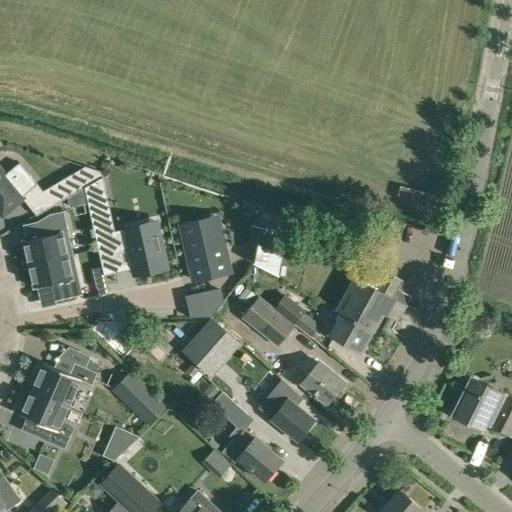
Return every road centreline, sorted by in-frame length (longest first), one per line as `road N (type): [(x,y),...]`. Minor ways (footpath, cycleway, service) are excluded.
road 1 (tertiary): [(388,421),(448,293),(508,0)]
road 2 (residential): [(5,322),(157,293)]
road 3 (residential): [(494,511),(388,421)]
road 4 (tertiary): [(308,511),(388,421)]
